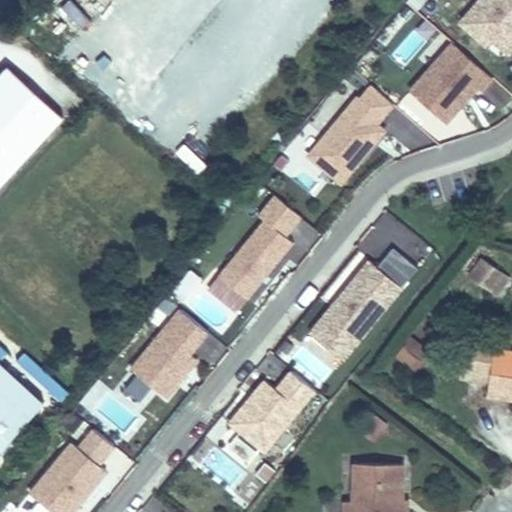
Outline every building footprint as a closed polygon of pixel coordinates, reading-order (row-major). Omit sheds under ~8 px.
[(510,55),(511,53),(511,0),(478,0),(457,24),(486,49),(493,40),(510,55)] [(496,79),(452,41),(409,90),(448,124),(479,89),(483,93),(496,79)] [(0,188),(65,118),(8,66),(0,74),(0,188)] [(342,185),(388,131),(380,124),(396,105),(371,85),(355,104),(353,102),(307,156),(342,185)] [(295,244),(286,237),(302,218),(274,195),(258,214),(265,219),(218,274),(248,299),(295,244)] [(378,267),(403,288),(419,270),(393,249),(378,267)] [(469,276),(497,296),(510,278),(481,258),(469,276)] [(343,359),(403,288),(378,267),(369,260),(309,331),(343,359)] [(209,333),(179,308),(129,367),(167,400),(200,362),(191,355),(209,333)] [(431,351),(410,335),(394,357),(415,373),(431,351)] [(490,383),(495,348),(496,339),(467,335),(461,379),(490,383)] [(511,350),(495,348),(490,383),(488,400),(511,401),(511,350)] [(0,452),(46,402),(0,360),(0,452)] [(264,453),(316,391),(290,369),(274,388),(264,380),(228,423),(264,453)] [(54,511),(74,511),(108,473),(100,466),(117,447),(92,427),(76,446),(70,441),(28,490),(54,511)] [(409,511),(410,500),(405,500),(405,464),(352,463),(352,501),(342,501),(342,511),(409,511)]
